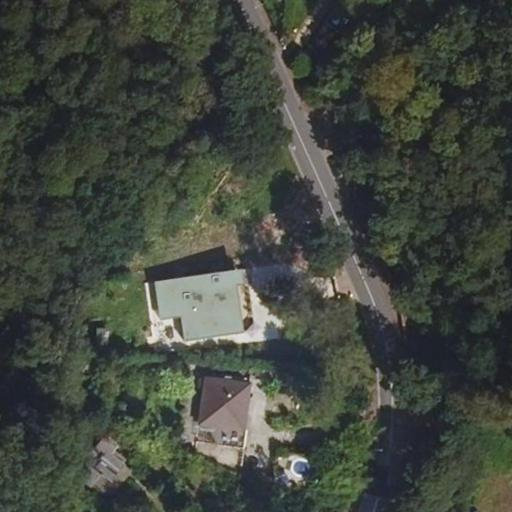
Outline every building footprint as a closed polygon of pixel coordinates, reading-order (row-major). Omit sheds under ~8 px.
[(335,7),(325,22),(339,30),(348,15),(335,7)] [(245,338),(231,288),(178,302),(190,350),(245,338)] [(69,367),(74,420),(102,421),(103,369),(69,367)] [(214,452),(263,455),(264,434),(254,432),(255,392),(217,390),(214,452)] [(74,420),(75,426),(102,435),(102,421),(74,420)] [(115,456),(102,448),(77,484),(93,494),(100,485),(108,489),(121,471),(111,463),(115,456)]
